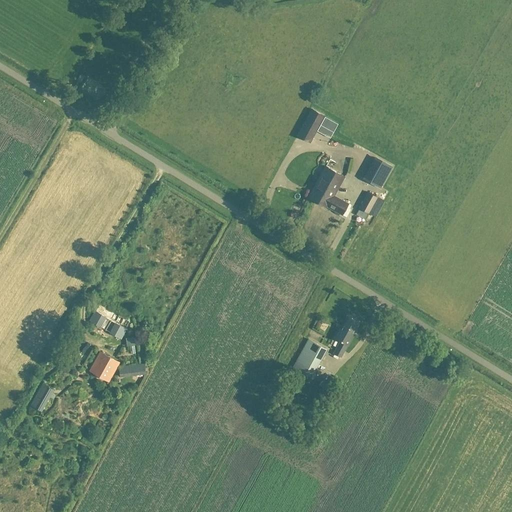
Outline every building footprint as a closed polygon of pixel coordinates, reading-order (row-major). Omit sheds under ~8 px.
[(309,143),(322,116),(310,110),(296,137),(309,143)] [(377,158),(365,180),(380,188),(392,166),(377,158)] [(344,178),(325,167),(316,182),(336,193),(344,178)] [(327,208),(333,197),(336,193),(316,182),(308,198),(327,208)] [(368,194),(359,210),(368,214),(374,218),(383,202),(376,199),(368,194)] [(348,205),(333,197),(327,208),(342,216),(346,218),(350,210),(349,210),(350,206),(347,205),(348,205)] [(353,251),(362,255),(369,239),(359,235),(353,251)] [(339,342),(333,354),(340,358),(345,349),(352,337),(351,336),(358,323),(348,318),(341,330),(339,330),(334,339),(339,342)] [(101,320),(94,331),(112,342),(119,331),(101,320)] [(310,378),(322,357),(325,350),(308,340),(293,368),(310,378)] [(108,382),(119,364),(100,353),(89,371),(108,382)] [(119,378),(146,375),(144,364),(118,367),(119,378)] [(41,413),(64,372),(53,365),(29,406),(41,413)]
